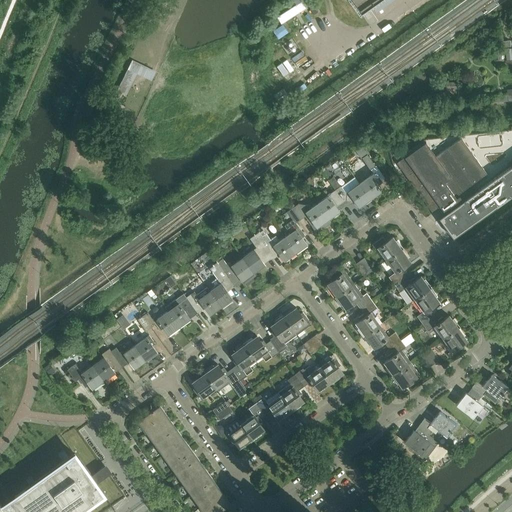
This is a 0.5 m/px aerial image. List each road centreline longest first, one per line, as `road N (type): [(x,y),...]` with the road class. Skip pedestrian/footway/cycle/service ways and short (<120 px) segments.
road 1 (residential): [(177,511),(108,415),(163,377)]
road 2 (residential): [(234,474),(367,376)]
road 3 (residential): [(163,377),(297,281)]
road 4 (residential): [(262,511),(394,414)]
road 5 (residential): [(297,281),(398,210)]
road 6 (residential): [(394,414),(493,345)]
road 7 (residential): [(234,474),(163,377)]
